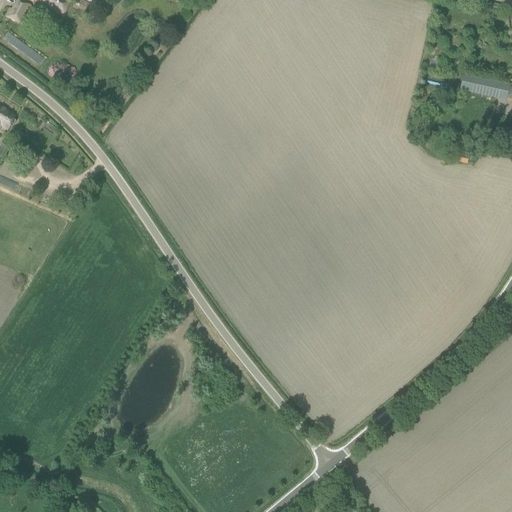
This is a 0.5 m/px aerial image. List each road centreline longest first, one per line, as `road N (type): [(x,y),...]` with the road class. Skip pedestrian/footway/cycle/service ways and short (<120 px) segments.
road 1 (unclassified): [(330,466),(238,353),(87,140),(0,64)]
road 2 (unclassified): [(330,466),(491,315),(511,283)]
